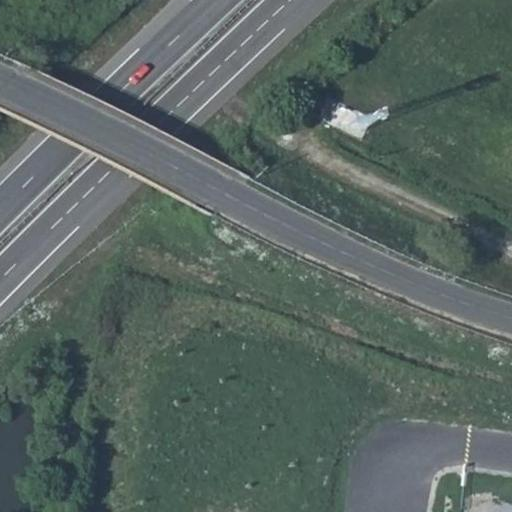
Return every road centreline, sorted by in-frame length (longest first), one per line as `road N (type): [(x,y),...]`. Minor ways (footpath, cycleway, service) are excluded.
road 1 (unclassified): [(0,82),(332,248),(511,318)]
road 2 (trunk): [(0,279),(290,0)]
road 3 (trunk): [(217,0),(0,209)]
road 4 (track): [(511,255),(312,158)]
